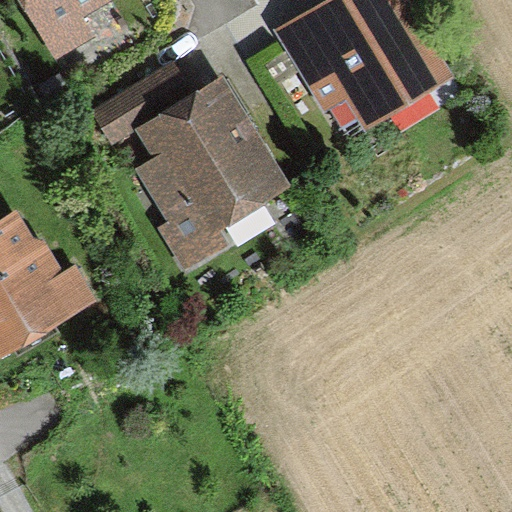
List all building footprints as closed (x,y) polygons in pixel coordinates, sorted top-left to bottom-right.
[(118,0),(20,0),(58,62),(120,25),(108,6),(118,0)] [(408,0),(326,0),(275,32),(325,111),(347,97),(367,130),(456,74),(408,0)] [(135,129),(195,94),(175,61),(90,113),(111,146),(135,129)] [(135,129),(153,158),(136,168),(169,221),(155,229),(180,270),(227,241),(220,231),(292,186),(224,76),(195,94),(135,129)] [(0,357),(96,301),(75,265),(64,272),(40,233),(35,239),(18,211),(0,222),(0,357)]
